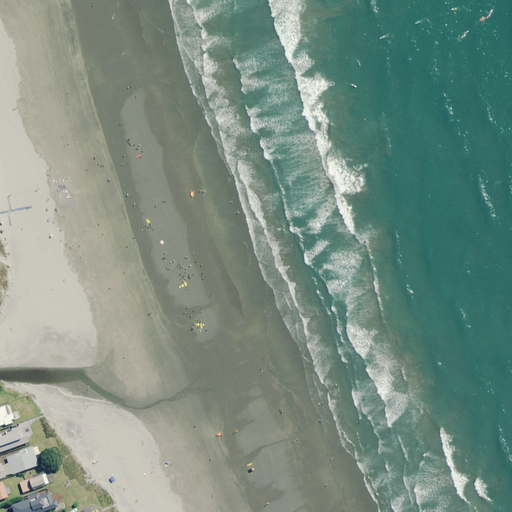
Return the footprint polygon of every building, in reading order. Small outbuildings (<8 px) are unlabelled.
[(4,407),(0,408),(0,426),(5,424),(6,426),(13,423),(10,415),(8,416),(4,407)] [(0,452),(30,443),(28,436),(25,437),(23,431),(4,437),(0,438),(0,452)] [(12,476),(39,467),(35,456),(40,454),(37,445),(18,452),(19,453),(5,458),(8,464),(2,467),(1,464),(0,464),(0,480),(12,476)] [(20,483),(23,493),(33,490),(32,488),(48,483),(46,475),(20,483)] [(29,500),(18,503),(12,505),(14,511),(41,511),(57,507),(56,501),(53,502),(49,489),(28,496),(29,500)]
